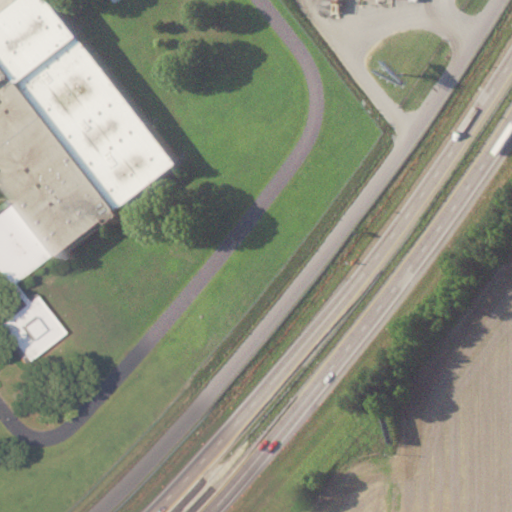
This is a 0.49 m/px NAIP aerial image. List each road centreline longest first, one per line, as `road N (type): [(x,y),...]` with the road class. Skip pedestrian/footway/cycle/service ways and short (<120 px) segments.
road 1 (residential): [(89,511),(192,412),(337,240),(496,0)]
road 2 (motorway): [(511,63),(439,179),(165,511)]
road 3 (motorway): [(206,511),(329,378),(511,124)]
